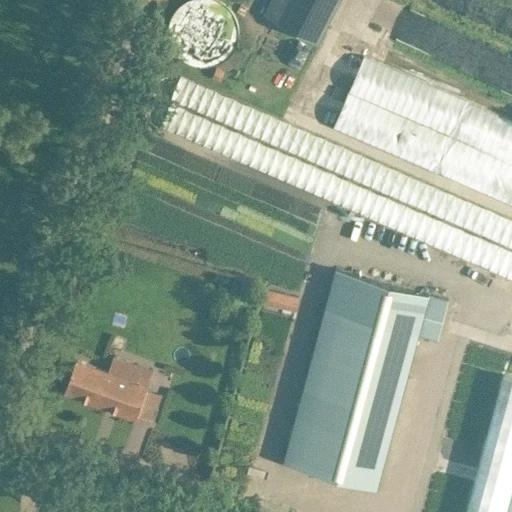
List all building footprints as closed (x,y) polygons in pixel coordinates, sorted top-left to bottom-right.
[(318,42),(340,0),(270,0),(263,13),(318,42)] [(451,0),(451,3),(484,16),(490,0),(451,0)] [(511,19),(490,12),(484,34),(511,42),(511,19)] [(511,56),(437,24),(423,56),(511,93),(511,56)] [(278,27),(263,67),(281,75),(297,35),(278,27)] [(476,101),(369,61),(342,134),(449,173),(476,101)] [(220,80),(224,71),(218,68),(214,77),(220,80)] [(511,214),(185,88),(165,138),(511,272),(511,214)] [(511,120),(487,110),(481,123),(511,136),(511,134),(511,120)] [(438,338),(448,298),(336,268),(284,461),(377,486),(419,333),(438,338)] [(239,281),(239,309),(260,309),(260,282),(239,281)] [(267,288),(263,302),(272,305),(276,290),(267,288)] [(65,391),(84,398),(136,417),(148,385),(96,365),(77,359),(65,391)] [(511,511),(511,375),(504,373),(466,511),(511,511)] [(275,416),(270,438),(281,440),(286,418),(275,416)]
